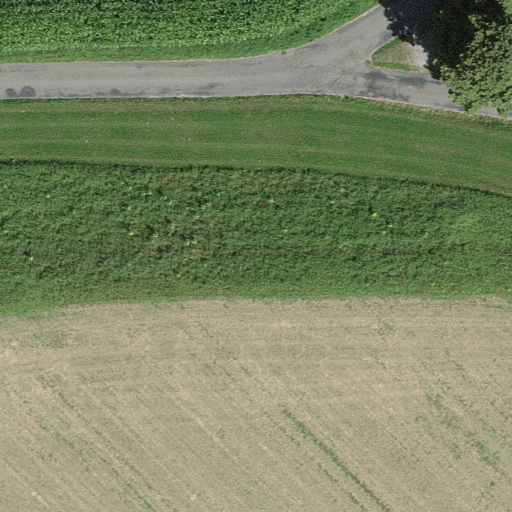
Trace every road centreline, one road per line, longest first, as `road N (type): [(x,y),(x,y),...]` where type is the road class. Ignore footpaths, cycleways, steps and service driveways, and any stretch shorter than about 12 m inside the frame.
road 1 (residential): [(0,79),(215,68),(511,99)]
road 2 (track): [(369,0),(215,68)]
